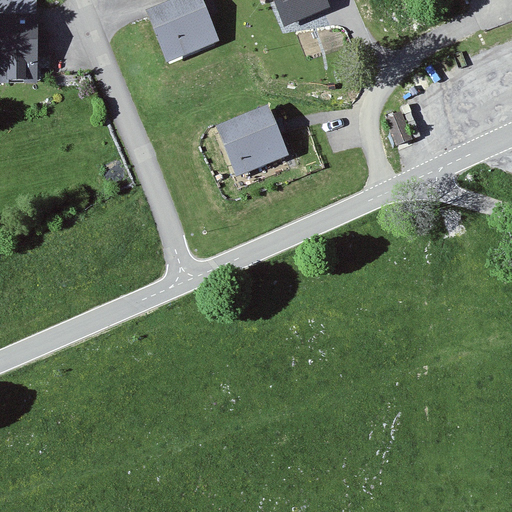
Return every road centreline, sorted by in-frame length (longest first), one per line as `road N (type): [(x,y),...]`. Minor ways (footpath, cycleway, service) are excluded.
road 1 (residential): [(186,280),(80,0)]
road 2 (tertiary): [(421,176),(186,280)]
road 3 (tertiary): [(186,280),(0,360)]
